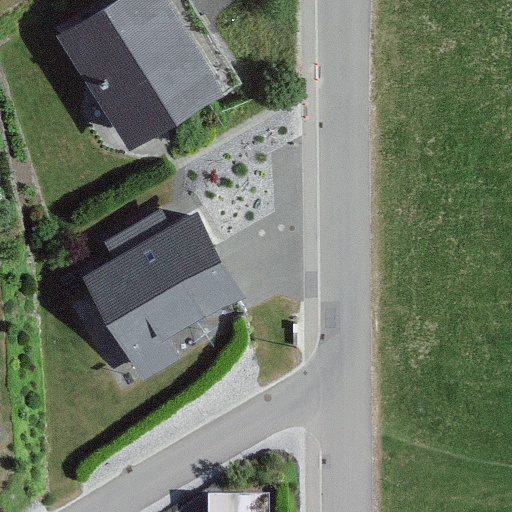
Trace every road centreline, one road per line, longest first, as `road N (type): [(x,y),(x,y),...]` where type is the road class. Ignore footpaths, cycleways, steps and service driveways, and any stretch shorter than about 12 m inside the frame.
road 1 (residential): [(345,387),(344,0)]
road 2 (residential): [(345,387),(285,404),(101,511)]
road 3 (residential): [(346,511),(345,387)]
